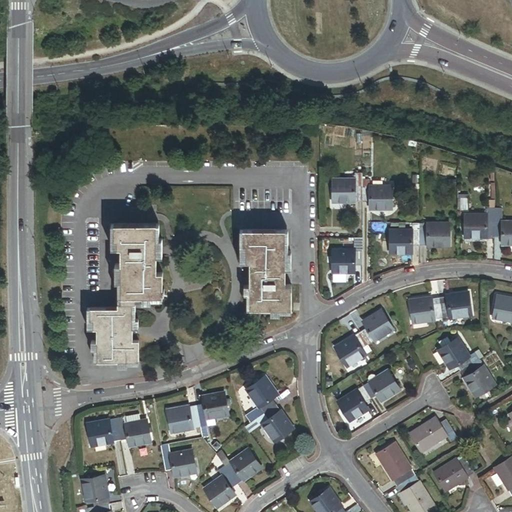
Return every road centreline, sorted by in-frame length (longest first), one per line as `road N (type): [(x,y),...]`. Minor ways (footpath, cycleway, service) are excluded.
road 1 (tertiary): [(23,408),(18,0)]
road 2 (residential): [(57,402),(209,371),(310,329)]
road 3 (residential): [(310,329),(375,292),(438,271),(511,278)]
road 4 (secondary): [(0,81),(78,73),(192,44)]
road 5 (residential): [(334,456),(312,412),(310,329)]
road 6 (secondary): [(385,50),(509,77)]
road 7 (secondary): [(509,77),(403,16)]
road 8 (secondary): [(275,54),(322,75),(357,70),(385,50)]
